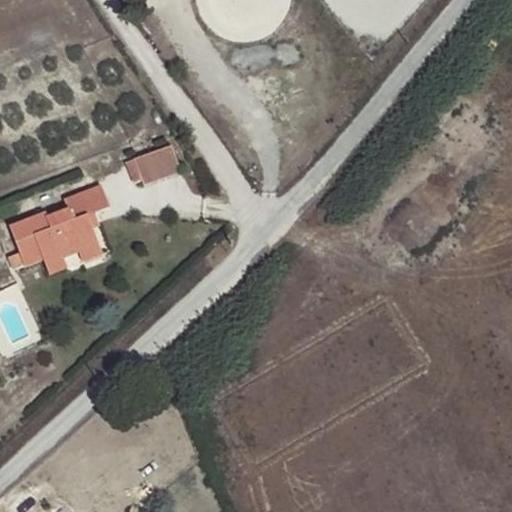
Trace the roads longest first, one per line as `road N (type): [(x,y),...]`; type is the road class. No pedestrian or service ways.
road 1 (unclassified): [(261,229),(0,475)]
road 2 (unclassified): [(469,0),(333,168),(261,229)]
road 3 (residential): [(108,0),(261,229)]
